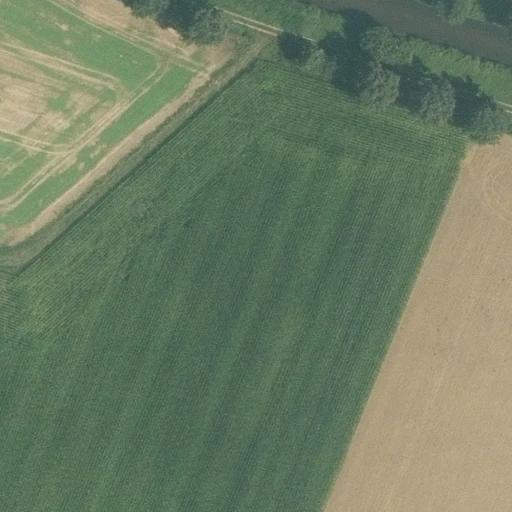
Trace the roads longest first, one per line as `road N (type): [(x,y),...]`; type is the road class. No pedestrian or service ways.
road 1 (track): [(0,269),(40,267),(290,47)]
road 2 (track): [(511,119),(174,0)]
